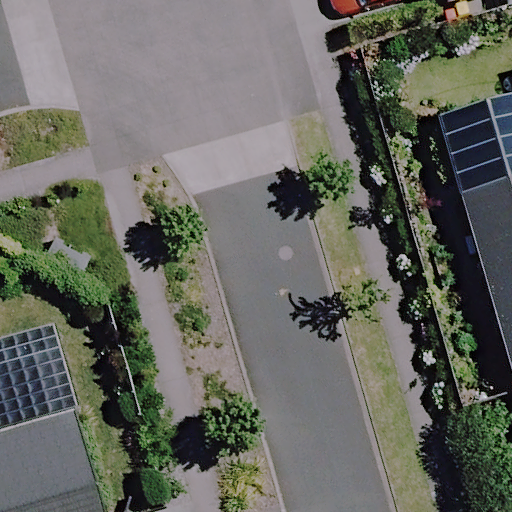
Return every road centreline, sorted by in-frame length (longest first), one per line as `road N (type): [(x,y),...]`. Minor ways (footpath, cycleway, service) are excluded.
road 1 (residential): [(347,511),(204,5)]
road 2 (residential): [(0,60),(204,5)]
